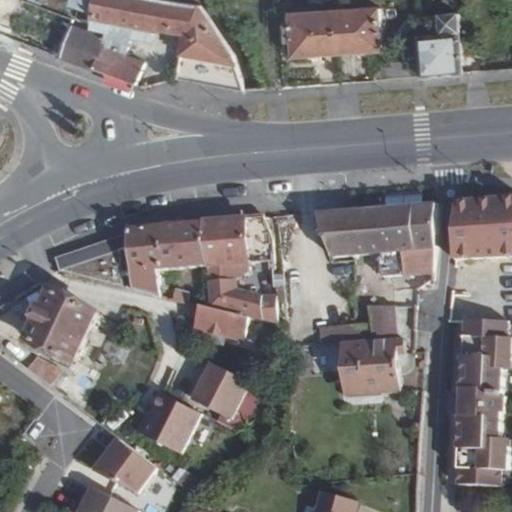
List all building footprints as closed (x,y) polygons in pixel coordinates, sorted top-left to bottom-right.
[(0,0),(0,37),(2,39),(15,3),(8,0),(0,0)] [(31,9),(34,0),(8,0),(15,3),(31,9)] [(203,11),(137,0),(75,0),(75,8),(114,21),(105,43),(71,32),(60,61),(135,88),(145,62),(123,54),(135,25),(147,27),(185,42),(203,11)] [(340,10),(343,57),(386,53),(382,8),(340,10)] [(60,61),(71,32),(74,27),(31,9),(18,45),(60,61)] [(298,59),(343,57),(340,10),(295,13),(295,20),(288,20),(289,38),(296,37),(298,59)] [(231,53),(203,11),(185,42),(178,79),(239,90),(238,69),(231,53)] [(422,37),(425,77),(466,75),(463,16),(444,17),(445,36),(422,37)] [(376,75),(376,80),(414,77),(413,62),(388,63),(376,75)] [(458,262),(511,258),(511,198),(460,202),(458,262)] [(443,201),(357,209),(358,261),(393,258),(394,271),(443,269),(443,201)] [(358,261),(357,209),(325,211),(337,245),(334,245),(338,263),(358,261)] [(281,243),(273,217),(212,224),(216,267),(217,273),(220,308),(246,314),(285,324),(283,297),(269,298),(243,290),(241,280),(254,270),(254,262),(271,261),(272,269),(281,269),(280,261),(281,261),(281,243)] [(216,267),(212,224),(137,229),(138,248),(67,272),(177,299),(202,305),(202,296),(168,287),(167,270),(216,267)] [(455,292),(454,308),(462,309),(464,292),(455,292)] [(61,293),(38,338),(81,362),(106,315),(61,293)] [(405,338),(402,301),(387,302),(388,306),(379,307),(379,321),(381,339),(405,338)] [(246,314),(220,308),(210,306),(206,329),(240,338),(246,314)] [(353,332),(353,341),(381,339),(379,321),(363,323),(364,331),(353,332)] [(511,321),(469,323),(472,485),(511,484),(511,444),(511,412),(511,411),(511,395),(511,396),(511,362),(511,361),(511,321)] [(352,323),(353,332),(364,331),(363,323),(352,323)] [(353,341),(349,342),(349,367),(351,389),(382,388),(383,393),(408,391),(405,352),(412,352),(412,338),(405,338),(381,339),(353,341)] [(120,358),(122,364),(127,369),(132,369),(142,367),(146,359),(143,350),(135,344),(126,347),(120,358)] [(327,345),(328,370),(339,370),(338,345),(327,345)] [(34,360),(31,369),(53,386),(58,375),(34,360)] [(265,384),(222,363),(215,378),(218,379),(215,386),(207,402),(246,422),(265,384)] [(0,393),(0,410),(8,400),(0,393)] [(210,414),(171,394),(160,415),(158,419),(154,417),(147,432),(190,454),(210,414)] [(162,469),(124,440),(101,474),(144,496),(162,469)] [(180,483),(188,472),(184,470),(177,480),(180,483)] [(188,472),(180,483),(194,494),(202,483),(188,472)] [(208,488),(202,483),(194,494),(195,494),(200,497),(208,488)] [(141,511),(96,488),(87,501),(91,503),(86,511),(141,511)] [(477,508),(493,510),(495,494),(479,492),(477,508)] [(328,494),(323,509),(332,511),(358,511),(361,503),(328,494)]
